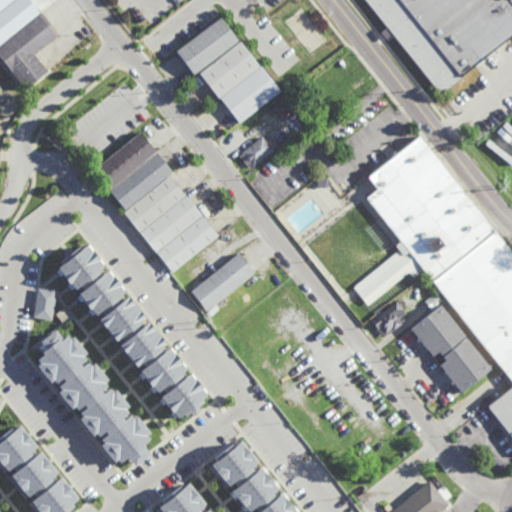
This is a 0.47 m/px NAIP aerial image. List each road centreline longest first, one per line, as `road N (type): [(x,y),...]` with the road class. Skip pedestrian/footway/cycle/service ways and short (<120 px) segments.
road 1 (residential): [(511,498),(481,488),(452,462),(87,0)]
road 2 (residential): [(334,0),(511,222)]
road 3 (residential): [(123,45),(24,124),(18,155)]
